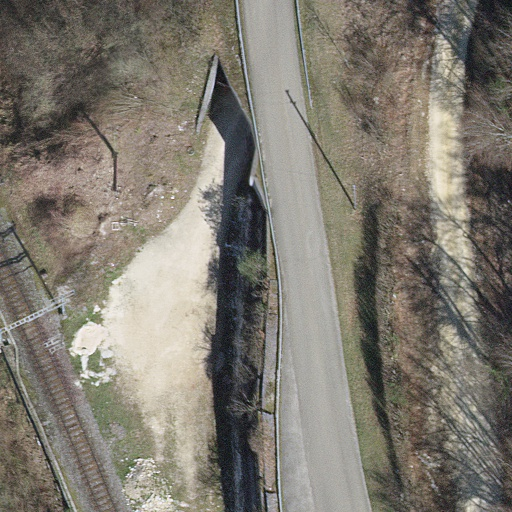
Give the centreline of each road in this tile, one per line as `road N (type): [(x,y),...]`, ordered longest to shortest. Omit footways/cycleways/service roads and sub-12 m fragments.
road 1 (unclassified): [(264,0),(343,511)]
road 2 (track): [(479,511),(446,132),(459,0)]
